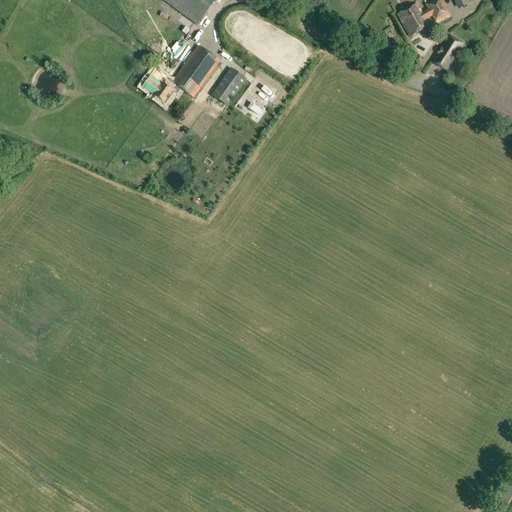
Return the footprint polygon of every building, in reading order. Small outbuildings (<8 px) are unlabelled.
[(162,0),(197,25),(215,0),(162,0)] [(411,37),(430,26),(426,19),(432,15),(436,21),(449,13),(441,0),(428,8),(429,9),(423,13),(417,3),(398,15),(411,37)] [(473,1),(473,0),(453,0),(459,9),(473,1)] [(168,59),(189,31),(178,23),(164,44),(159,41),(154,49),(168,59)] [(446,71),(464,44),(449,35),(432,62),(446,71)] [(220,61),(199,46),(173,82),(193,98),(220,61)] [(223,113),(246,80),(231,69),(207,102),(223,113)] [(257,73),(236,105),(262,122),(283,90),(257,73)] [(152,96),(165,105),(174,92),(177,94),(181,89),(173,82),(169,80),(169,81),(166,80),(164,83),(162,82),(161,84),(150,76),(143,87),(153,95),(152,96)] [(241,120),(244,115),(230,105),(226,111),(241,120)]
